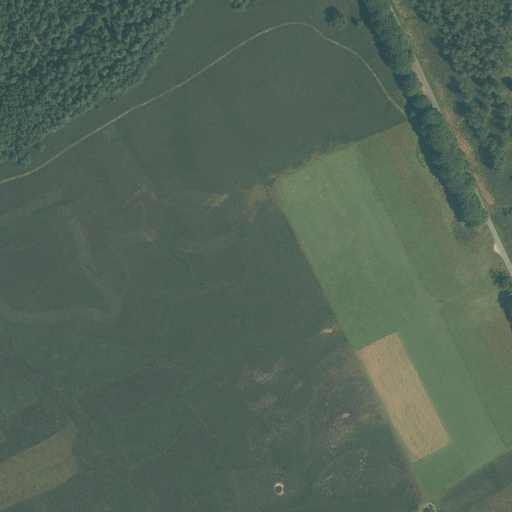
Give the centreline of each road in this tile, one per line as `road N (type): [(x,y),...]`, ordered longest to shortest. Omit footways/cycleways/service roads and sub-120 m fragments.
road 1 (unknown): [(0,182),(37,168),(269,28),(303,24),(350,51),(377,79),(418,130),(452,201),(511,206)]
road 2 (unclassified): [(511,272),(385,0)]
